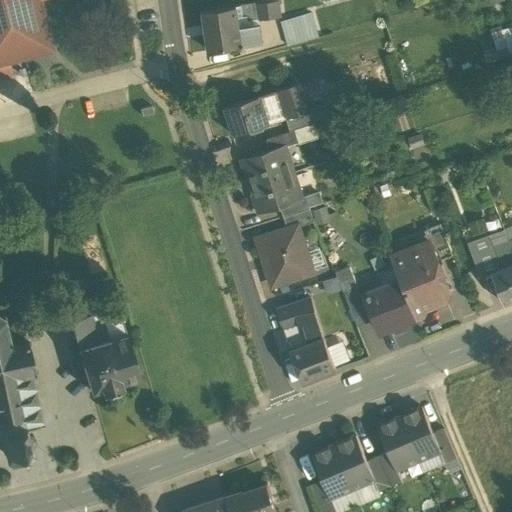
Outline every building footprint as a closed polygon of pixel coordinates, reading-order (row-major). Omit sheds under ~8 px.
[(0,0),(0,62),(24,56),(21,44),(49,37),(39,0),(0,0)] [(249,0),(237,0),(238,6),(238,7),(242,6),(243,19),(249,18),(249,21),(260,19),(258,3),(250,4),(249,0)] [(259,3),(258,3),(260,19),(260,20),(261,20),(284,17),(281,0),(266,2),(259,3)] [(238,6),(205,11),(210,51),(244,46),(238,7),(238,6)] [(249,21),(249,18),(243,19),(242,6),(238,7),(244,46),(256,44),(254,29),(262,27),(261,20),(260,20),(260,19),(249,21)] [(309,39),(302,16),(284,21),(290,44),(309,39)] [(262,27),(254,29),(256,44),(265,43),(262,27)] [(299,83),(279,90),(288,117),(309,111),(299,83)] [(259,96),(268,123),(288,117),(279,90),(259,96)] [(259,96),(227,106),(236,135),(268,124),(268,123),(259,96)] [(142,116),(153,113),(152,106),(140,109),(142,116)] [(309,111),(288,117),(292,131),(296,129),(313,124),(309,111)] [(292,131),(270,138),(274,148),(283,146),(284,147),(300,142),(296,129),(292,131)] [(274,148),(243,158),(249,177),(252,176),(255,184),(292,173),(284,147),(283,146),(274,148)] [(292,173),(255,184),(258,194),(254,195),(260,212),(281,205),(300,199),(300,198),(292,173)] [(300,199),(281,205),(285,217),(311,209),(306,196),(300,198),(300,199)] [(311,209),(285,217),(289,229),(299,226),(299,227),(316,222),(311,209)] [(423,229),(428,241),(430,240),(438,260),(452,254),(439,223),(423,229)] [(289,229),(259,239),(274,285),(314,272),(299,227),(299,226),(289,229)] [(504,230),(492,234),(495,242),(507,238),(504,230)] [(495,242),(492,234),(468,243),(482,278),(494,274),(493,273),(504,268),(495,242)] [(511,265),(511,248),(507,238),(495,242),(504,268),(511,265)] [(438,260),(430,240),(428,241),(414,246),(410,255),(402,258),(399,251),(391,255),(401,280),(416,317),(424,314),(426,308),(446,300),(450,290),(438,260)] [(511,265),(504,268),(493,273),(494,274),(506,304),(511,301),(511,265)] [(354,276),(340,282),(344,293),(358,288),(354,276)] [(401,280),(365,294),(376,319),(378,325),(386,329),(392,327),(398,330),(405,328),(407,321),(416,317),(401,280)] [(358,288),(344,293),(358,327),(372,321),(358,288)] [(84,293),(65,299),(71,321),(91,315),(84,293)] [(337,369),(311,297),(278,309),(304,381),(337,369)] [(13,324),(6,326),(4,317),(7,315),(5,313),(3,315),(0,313),(0,436),(3,451),(9,450),(9,451),(23,449),(23,447),(29,446),(27,439),(29,438),(32,434),(31,429),(25,427),(24,423),(39,420),(43,423),(45,421),(40,418),(37,403),(40,402),(39,400),(36,401),(33,386),(36,385),(36,384),(33,384),(30,371),(33,370),(35,372),(36,370),(33,368),(28,342),(30,339),(38,337),(34,318),(13,322),(13,324)] [(91,315),(71,321),(79,348),(108,339),(101,318),(92,321),(91,315)] [(108,339),(79,348),(92,391),(102,388),(104,394),(123,388),(122,382),(140,377),(127,333),(108,339)] [(422,407),(400,416),(419,460),(440,451),(441,451),(433,433),(422,407)] [(400,416),(378,425),(389,451),(397,470),(398,469),(419,460),(400,416)] [(444,428),(433,433),(441,451),(440,451),(445,463),(457,457),(444,428)] [(367,460),(356,435),(334,444),(353,489),(374,479),(375,479),(367,460)] [(334,444),(312,454),(323,480),(331,498),(332,498),(353,489),(334,444)] [(389,451),(378,456),(391,485),(403,480),(398,469),(397,470),(389,451)] [(391,485),(378,456),(367,460),(375,479),(374,479),(379,490),(391,485)] [(331,498),(323,480),(312,484),(323,511),(337,511),(332,498),(331,498)] [(276,511),(267,483),(243,492),(242,490),(225,496),(230,511),(276,511)] [(225,496),(181,510),(181,511),(230,511),(225,496)]
